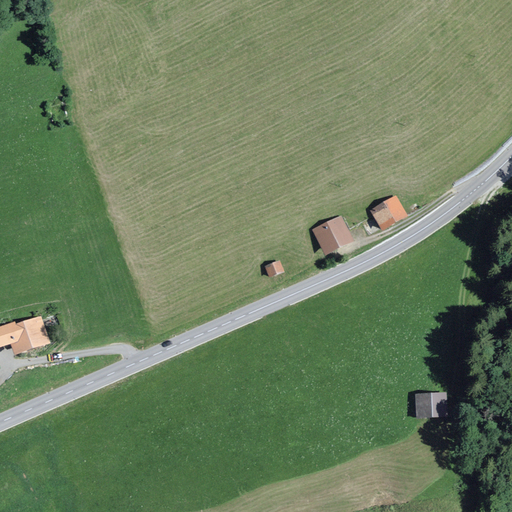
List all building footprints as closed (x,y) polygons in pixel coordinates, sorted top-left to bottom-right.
[(62,122),(58,101),(41,104),(45,125),(62,122)] [(401,219),(390,198),(363,212),(374,233),(401,219)] [(337,220),(306,233),(316,257),(347,244),(337,220)] [(278,274),(273,262),(258,268),(262,280),(278,274)] [(47,319),(13,332),(24,358),(58,344),(47,319)] [(438,418),(438,394),(410,395),(410,418),(438,418)]
